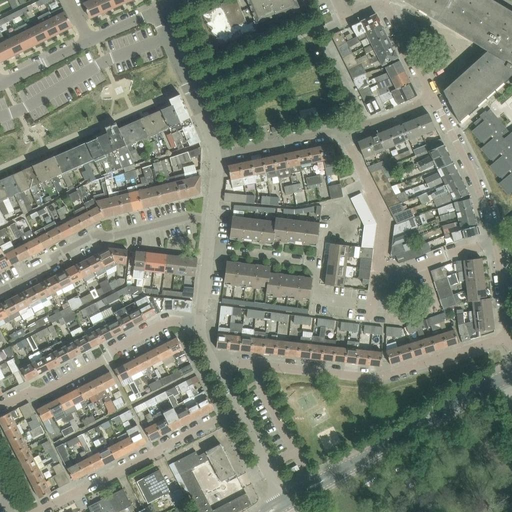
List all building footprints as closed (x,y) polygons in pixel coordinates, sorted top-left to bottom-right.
[(90,18),(102,13),(96,0),(90,0),(83,3),(90,18)] [(111,0),(96,0),(102,13),(114,8),(111,0)] [(246,22),(242,11),(236,0),(230,0),(216,6),(217,7),(210,11),(206,12),(204,14),(203,15),(207,22),(206,23),(212,30),(211,31),(217,37),(216,38),(222,44),(232,41),(244,36),(243,35),(247,33),(248,34),(256,31),(254,25),(251,19),(246,22)] [(246,0),(250,7),(257,24),(276,16),(276,17),(288,12),(291,20),(313,10),(308,0),(304,0),(303,1),(302,1),(304,5),(299,7),(296,0),(246,0)] [(511,11),(492,0),(402,0),(410,5),(484,49),(490,53),(447,91),(444,94),(454,112),(459,122),(470,112),(481,102),(492,92),(503,82),(511,74),(511,11)] [(27,7),(19,10),(22,15),(29,11),(27,7)] [(62,7),(50,13),(60,33),(72,27),(65,12),(62,7)] [(10,21),(22,15),(19,10),(7,16),(10,21)] [(49,12),(37,18),(40,24),(41,24),(48,38),(60,33),(50,13),(49,12)] [(379,22),(380,21),(376,14),(360,22),(351,26),(356,36),(380,25),(379,22)] [(7,16),(0,19),(0,25),(10,21),(7,16)] [(36,44),(29,29),(26,23),(14,29),(17,35),(24,50),(36,44)] [(29,29),(36,44),(48,38),(41,24),(40,24),(29,29)] [(363,46),(370,43),(378,39),(379,41),(386,37),(386,36),(387,36),(384,29),(382,28),(380,25),(356,36),(357,37),(346,43),(346,42),(345,42),(336,47),(342,58),(350,54),(351,53),(348,47),(361,41),(363,46)] [(5,41),(0,30),(0,61),(0,62),(12,56),(5,41)] [(336,47),(345,42),(346,42),(340,31),(339,31),(331,35),(336,47)] [(5,41),(12,56),(24,50),(17,35),(5,41)] [(378,39),(370,43),(371,45),(364,49),(366,54),(355,59),(351,53),(350,54),(356,65),(368,59),(391,47),(390,44),(390,42),(387,36),(386,36),(386,37),(379,41),(378,39)] [(393,51),(391,47),(368,59),(356,65),(361,75),(365,73),(366,73),(363,67),(379,60),(382,65),(398,57),(394,50),(393,51)] [(342,58),(348,69),(356,65),(350,54),(342,58)] [(390,79),(405,71),(399,60),(385,67),(387,73),(374,78),(377,84),(390,79)] [(361,75),(356,65),(348,69),(352,78),(361,75)] [(398,88),(410,82),(405,71),(390,79),(393,84),(377,90),(379,96),(392,90),(396,88),(398,88)] [(365,73),(361,75),(352,78),(357,89),(368,85),(370,84),(365,73)] [(379,96),(374,98),(380,110),(385,108),(382,102),(389,99),(395,96),(398,104),(397,105),(417,95),(413,89),(410,84),(411,83),(410,82),(398,88),(396,88),(392,90),(379,96)] [(374,98),(368,85),(357,89),(364,101),(374,98)] [(201,142),(183,102),(180,94),(169,99),(171,105),(181,129),(182,130),(189,146),(201,142)] [(374,98),(364,101),(371,115),(381,113),(382,113),(380,110),(374,98)] [(161,110),(169,128),(171,133),(174,140),(177,146),(178,150),(183,148),(177,133),(182,130),(181,129),(171,105),(160,109),(161,110)] [(490,109),(473,123),(477,127),(472,130),(481,141),(480,142),(481,142),(482,142),(483,141),(485,144),(481,148),(490,159),(490,160),(491,159),(492,159),(494,162),(490,165),(499,176),(499,177),(500,177),(501,176),(503,179),(499,183),(509,194),(508,195),(511,191),(511,131),(510,133),(490,109)] [(150,115),(158,132),(169,128),(161,110),(150,115)] [(422,134),(435,129),(429,113),(415,119),(422,134)] [(140,119),(147,137),(158,132),(150,115),(140,119)] [(147,137),(140,119),(129,124),(136,141),(142,139),(144,146),(146,145),(149,152),(153,151),(150,143),(147,137)] [(422,134),(415,119),(403,124),(403,125),(408,138),(409,140),(422,134)] [(105,127),(107,133),(123,168),(123,169),(134,165),(133,162),(118,129),(116,122),(105,127)] [(131,144),(136,141),(129,124),(118,129),(133,162),(140,159),(136,150),(134,150),(131,144)] [(403,125),(399,126),(399,125),(388,130),(395,145),(405,141),(405,140),(408,138),(403,125)] [(395,145),(388,130),(378,133),(385,149),(395,145)] [(123,168),(107,133),(96,137),(97,138),(104,156),(107,162),(112,173),(123,168)] [(177,146),(174,140),(171,133),(167,135),(170,142),(172,148),(177,146)] [(385,149),(378,133),(368,138),(374,153),(385,149)] [(104,156),(97,138),(86,143),(94,161),(99,158),(102,163),(107,175),(112,173),(107,162),(104,156)] [(374,153),(368,138),(357,142),(364,158),(374,153)] [(444,145),(441,139),(426,145),(429,151),(444,145)] [(155,141),(150,143),(153,151),(158,148),(155,141)] [(94,161),(86,143),(75,148),(83,165),(86,171),(89,179),(90,181),(96,179),(88,163),(94,161)] [(332,144),(320,146),(323,160),(324,167),(326,176),(338,173),(337,165),(332,144)] [(428,152),(429,151),(426,145),(413,150),(415,155),(416,156),(428,152)] [(421,166),(449,154),(444,145),(429,151),(428,152),(430,156),(416,163),(418,166),(420,165),(421,166)] [(323,160),(320,146),(308,149),(311,163),(323,160)] [(201,147),(170,158),(172,165),(188,160),(188,161),(190,160),(189,159),(190,159),(190,158),(201,154),(201,147)] [(64,152),(72,170),(83,165),(75,148),(64,152)] [(311,163),(308,149),(297,151),(300,165),(311,163)] [(297,151),(285,153),(289,174),(301,171),(300,167),(301,166),(300,165),(297,151)] [(399,155),(400,159),(411,155),(409,151),(399,155)] [(72,170),(64,152),(54,157),(64,178),(69,191),(74,188),(67,172),(72,170)] [(290,176),(289,174),(285,153),(274,156),(278,176),(279,179),(290,176)] [(435,165),(437,169),(453,163),(449,154),(421,166),(420,165),(418,166),(421,172),(435,165)] [(390,163),(400,159),(399,155),(388,159),(391,165),(390,163)] [(54,156),(43,161),(57,192),(62,190),(58,180),(64,178),(54,157),(54,156)] [(267,178),(278,176),(274,156),(262,158),(266,181),(267,181),(267,178)] [(262,158),(250,161),(255,183),(266,181),(262,158)] [(391,165),(388,159),(378,163),(380,169),(382,169),(382,168),(391,165)] [(48,201),(58,196),(43,161),(32,165),(33,166),(40,183),(48,201)] [(156,180),(164,178),(160,161),(152,164),(156,180)] [(243,186),(255,183),(250,161),(239,163),(243,185),(243,186)] [(231,184),(232,188),(243,185),(239,163),(228,165),(230,179),(231,183),(230,183),(231,184)] [(367,167),(370,172),(370,173),(380,169),(378,163),(367,167)] [(453,163),(437,169),(439,173),(424,179),(426,183),(457,170),(453,163)] [(194,164),(182,167),(183,172),(196,169),(194,164)] [(149,165),(141,168),(143,177),(145,183),(153,181),(149,165)] [(48,201),(40,183),(33,166),(22,171),(30,189),(35,200),(37,207),(48,201)] [(196,170),(183,173),(189,197),(199,194),(200,176),(200,169),(196,170)] [(380,169),(370,173),(375,182),(386,178),(382,169),(380,169)] [(168,170),(162,172),(164,178),(165,184),(169,201),(179,199),(175,182),(174,176),(169,177),(168,170)] [(443,182),(445,185),(461,178),(457,170),(426,183),(428,188),(443,182)] [(22,171),(11,176),(27,212),(32,209),(24,192),(30,189),(22,171)] [(84,181),(89,179),(86,171),(81,173),(84,181)] [(183,173),(174,176),(175,182),(179,199),(189,197),(183,173)] [(123,174),(116,176),(118,183),(125,181),(123,174)] [(27,212),(11,176),(0,180),(8,199),(15,196),(23,214),(27,212)] [(141,185),(136,186),(141,208),(150,206),(146,189),(145,183),(143,177),(139,178),(141,185)] [(316,184),(314,177),(306,178),(308,186),(316,184)] [(386,178),(375,182),(379,190),(391,186),(386,178)] [(432,200),(434,199),(465,186),(461,178),(445,185),(434,189),(435,192),(429,195),(432,200)] [(122,213),(117,191),(113,192),(111,186),(110,186),(109,179),(104,180),(113,215),(122,213)] [(3,201),(8,199),(0,180),(0,207),(4,215),(9,213),(3,201)] [(104,217),(113,215),(104,180),(101,181),(104,195),(93,197),(94,198),(98,207),(104,217)] [(301,183),(292,185),(293,193),(303,191),(301,183)] [(160,204),(169,201),(165,184),(156,187),(160,204)] [(341,188),(340,184),(328,186),(331,199),(343,197),(341,188)] [(285,195),(293,193),(292,185),(284,187),(285,195)] [(76,190),(77,191),(80,199),(82,202),(89,198),(83,186),(80,188),(76,190)] [(129,188),(127,188),(127,189),(132,211),(141,208),(136,186),(129,188)] [(391,186),(379,190),(384,199),(395,195),(391,186)] [(465,186),(434,199),(432,200),(435,207),(452,201),(469,194),(465,186)] [(146,189),(150,206),(160,204),(156,187),(146,189)] [(122,213),(132,211),(127,189),(117,191),(122,213)] [(70,204),(80,199),(77,191),(67,196),(70,204)] [(404,192),(395,195),(384,199),(389,208),(401,203),(408,200),(404,192)] [(244,203),(245,194),(224,193),(224,201),(244,203)] [(350,198),(353,205),(364,199),(361,193),(350,198)] [(255,195),(245,194),(244,203),(254,204),(255,195)] [(262,196),(261,204),(269,205),(270,196),(262,196)] [(279,197),(270,196),(269,205),(278,205),(279,197)] [(93,223),(104,217),(98,207),(94,198),(83,204),(84,206),(93,223)] [(439,215),(472,207),(470,198),(453,202),(438,208),(439,215)] [(367,205),(364,199),(353,205),(356,211),(367,205)] [(401,203),(389,208),(392,216),(404,211),(401,203)] [(370,211),(367,205),(356,211),(359,217),(370,211)] [(83,228),(93,223),(84,206),(74,212),(77,217),(83,228)] [(458,219),(459,222),(475,217),(472,207),(439,215),(441,220),(457,216),(458,219)] [(404,211),(392,216),(397,224),(394,225),(394,226),(414,218),(410,209),(404,211)] [(362,223),(373,218),(370,211),(359,217),(362,223)] [(427,222),(424,213),(419,216),(423,224),(427,222)] [(229,239),(240,240),(243,218),(232,216),(229,239)] [(72,234),(83,228),(77,217),(72,220),(71,217),(66,220),(72,234)] [(459,224),(443,228),(444,234),(477,225),(475,217),(459,222),(459,224)] [(240,240),(251,242),(254,219),(243,218),(240,240)] [(274,241),(276,218),(275,218),(275,222),(265,221),(262,243),(273,244),(274,241)] [(274,241),(284,242),(287,219),(276,218),(274,241)] [(373,218),(362,223),(364,226),(364,227),(376,228),(376,224),(373,218)] [(414,218),(394,226),(393,237),(410,230),(418,227),(414,218)] [(254,219),(251,242),(262,243),(265,221),(254,219)] [(287,219),(284,242),(295,243),(298,221),(287,219)] [(57,228),(62,239),(72,234),(66,220),(61,222),(63,225),(57,228)] [(295,243),(306,245),(308,222),(298,221),(295,243)] [(49,224),(44,227),(52,244),(62,239),(57,228),(54,222),(49,224)] [(306,245),(316,246),(319,223),(308,222),(306,245)] [(477,225),(444,234),(445,238),(452,236),(454,242),(463,238),(479,234),(479,233),(479,231),(477,226),(477,225)] [(44,227),(34,232),(37,238),(43,249),(52,244),(44,227)] [(364,227),(363,233),(375,235),(376,228),(364,227)] [(391,247),(402,243),(413,238),(410,230),(393,237),(391,247)] [(363,233),(362,240),(374,242),(375,235),(363,233)] [(29,239),(23,242),(30,255),(43,249),(37,238),(35,239),(30,242),(29,239)] [(362,240),(361,247),(373,249),(374,242),(362,240)] [(0,247),(10,266),(20,261),(13,247),(10,242),(0,247)] [(20,261),(30,255),(23,242),(13,247),(20,261)] [(428,242),(419,246),(423,254),(431,251),(428,242)] [(330,243),(329,254),(347,256),(360,258),(361,247),(330,243)] [(394,256),(396,255),(419,246),(419,245),(404,251),(402,243),(391,247),(390,256),(394,256)] [(0,270),(10,266),(0,247),(0,246),(0,270)] [(423,255),(419,246),(396,255),(398,263),(414,258),(423,255)] [(361,247),(360,258),(372,259),(373,249),(361,247)] [(109,248),(98,254),(106,270),(106,273),(107,276),(118,270),(117,264),(117,263),(116,263),(115,261),(109,248)] [(115,261),(116,263),(117,263),(117,264),(126,266),(128,250),(109,248),(115,261)] [(146,252),(136,251),(135,252),(132,279),(143,280),(144,270),(146,252)] [(146,252),(144,270),(154,271),(156,254),(146,252)] [(98,254),(87,260),(95,276),(96,278),(106,273),(106,270),(98,254)] [(166,255),(156,254),(154,271),(164,273),(166,255)] [(347,256),(329,254),(328,264),(345,266),(347,256)] [(164,273),(175,274),(177,256),(166,255),(164,273)] [(187,257),(177,256),(175,274),(185,275),(187,257)] [(187,257),(185,275),(195,276),(197,258),(187,257)] [(370,269),(372,259),(360,258),(361,259),(360,268),(370,269)] [(457,271),(482,268),(481,258),(456,261),(457,271)] [(87,260),(76,265),(82,277),(85,282),(95,276),(87,260)] [(234,286),(237,262),(234,262),(226,261),(224,284),(230,285),(234,286)] [(237,262),(234,285),(245,287),(248,264),(241,263),(237,262)] [(248,264),(245,287),(256,288),(259,265),(256,265),(248,264)] [(345,266),(328,264),(326,274),(344,277),(352,278),(354,267),(345,266)] [(66,271),(72,283),(82,277),(76,265),(66,271)] [(259,265),(256,288),(267,289),(269,273),(270,267),(262,266),(262,265),(259,265)] [(433,281),(447,276),(443,266),(430,271),(433,281)] [(360,268),(358,278),(362,279),(369,280),(370,269),(360,268)] [(484,278),(482,268),(457,271),(457,273),(458,273),(459,281),(484,278)] [(55,276),(61,288),(72,283),(66,271),(55,276)] [(277,297),(280,274),(276,273),(276,274),(269,273),(266,295),(272,296),(272,297),(277,297)] [(283,274),(280,274),(277,297),(281,298),(281,297),(288,298),(291,276),(283,275),(283,274)] [(344,277),(326,274),(325,285),(343,287),(344,277)] [(61,288),(55,276),(44,282),(51,296),(52,298),(57,295),(55,291),(61,288)] [(299,300),(301,276),(298,276),(291,276),(288,298),(294,299),(299,300)] [(304,277),(301,276),(299,300),(309,301),(312,278),(304,277)] [(437,290),(450,286),(447,276),(433,281),(437,290)] [(466,282),(467,290),(485,288),(484,278),(459,281),(459,283),(466,282)] [(117,280),(110,284),(112,291),(120,286),(117,280)] [(44,282),(33,287),(41,303),(47,300),(46,298),(51,296),(44,282)] [(104,294),(112,291),(110,284),(101,288),(104,294)] [(127,288),(127,294),(132,295),(141,296),(141,292),(142,288),(126,286),(127,288)] [(439,299),(453,295),(450,286),(437,290),(439,299)] [(33,287),(22,293),(29,305),(30,304),(32,308),(34,312),(44,307),(41,303),(33,287)] [(127,288),(117,292),(120,298),(127,294),(127,288)] [(467,290),(468,300),(486,298),(485,288),(467,290)] [(95,290),(90,292),(94,300),(99,297),(95,290)] [(83,306),(94,300),(90,292),(91,294),(80,299),(83,306)] [(106,298),(109,304),(120,298),(117,292),(106,298)] [(29,305),(22,293),(12,298),(21,316),(27,312),(26,311),(32,308),(30,304),(29,305)] [(453,295),(439,299),(443,309),(452,306),(456,304),(462,302),(461,300),(459,301),(457,294),(453,295)] [(146,297),(141,296),(132,295),(136,303),(144,320),(155,315),(156,314),(146,297)] [(21,316),(12,298),(1,304),(10,321),(21,316)] [(162,310),(171,311),(173,299),(164,298),(164,299),(162,310)] [(490,298),(486,298),(468,300),(468,302),(472,301),(473,310),(491,308),(490,298)] [(80,299),(69,304),(73,311),(83,306),(80,299)] [(73,312),(73,311),(68,302),(61,306),(64,310),(59,312),(62,318),(73,312)] [(136,303),(125,309),(134,326),(135,325),(144,320),(136,303)] [(10,321),(1,304),(0,304),(0,319),(2,318),(5,324),(10,321)] [(96,304),(85,309),(88,314),(88,316),(99,310),(96,304)] [(224,314),(231,315),(232,307),(221,306),(219,320),(223,321),(224,314)] [(444,313),(437,315),(439,323),(444,321),(447,320),(445,315),(452,312),(452,306),(443,309),(444,313)] [(241,308),(232,307),(231,315),(240,316),(241,308)] [(470,321),(475,321),(492,319),(491,308),(473,310),(469,311),(470,321)] [(114,314),(123,331),(134,326),(125,309),(114,314)] [(246,317),(255,318),(256,310),(247,309),(246,317)] [(256,310),(255,318),(263,319),(264,311),(256,310)] [(62,318),(59,312),(49,318),(52,323),(58,320),(62,318)] [(76,318),(74,315),(73,312),(62,318),(65,324),(76,318)] [(78,322),(84,319),(80,312),(74,315),(76,318),(78,322)] [(270,320),(278,321),(279,313),(271,312),(270,320)] [(288,314),(279,313),(278,321),(287,322),(288,314)] [(113,337),(123,331),(114,314),(104,320),(113,337)] [(293,323),(302,324),(303,316),(294,315),(293,323)] [(437,315),(428,318),(431,326),(433,331),(441,328),(439,323),(437,315)] [(37,322),(40,327),(50,322),(51,323),(52,323),(49,318),(48,316),(37,322)] [(303,316),(302,324),(310,325),(311,318),(303,316)] [(312,338),(310,359),(322,360),(324,339),(325,327),(326,319),(318,318),(317,326),(321,327),(320,337),(312,337),(312,338)] [(335,321),(326,319),(325,327),(334,328),(335,321)] [(492,319),(475,321),(476,331),(494,329),(492,319)] [(93,325),(96,330),(102,342),(113,337),(104,320),(93,325)] [(422,321),(414,323),(417,331),(422,329),(425,328),(422,321)] [(37,322),(27,327),(30,332),(40,327),(37,322)] [(340,330),(348,331),(349,323),(341,322),(340,330)] [(357,332),(358,324),(349,323),(348,331),(357,332)] [(414,323),(406,326),(409,334),(417,331),(414,323)] [(466,324),(463,325),(457,327),(459,332),(462,342),(471,340),(466,324)] [(52,325),(48,328),(52,336),(57,334),(52,325)] [(363,333),(372,334),(373,326),(364,325),(363,333)] [(382,327),(373,326),(372,334),(382,335),(382,327)] [(94,327),(83,332),(91,348),(102,342),(96,330),(94,327)] [(218,327),(216,348),(228,349),(230,328),(218,327)] [(394,337),(395,327),(386,327),(386,336),(394,337)] [(230,328),(228,349),(239,351),(241,336),(242,330),(230,328)] [(19,338),(26,334),(23,329),(16,333),(19,338)] [(241,336),(239,351),(251,352),(254,331),(254,330),(242,329),(242,330),(241,336)] [(454,330),(443,333),(447,347),(458,343),(454,330)] [(42,331),(35,334),(38,340),(45,336),(42,331)] [(254,331),(251,352),(263,353),(265,339),(265,332),(254,331)] [(83,332),(73,338),(75,341),(81,353),(91,348),(83,332)] [(19,338),(16,333),(9,336),(12,342),(19,338)] [(443,333),(431,337),(435,351),(447,347),(443,333)] [(265,339),(263,353),(275,355),(277,335),(272,335),(271,340),(265,339)] [(31,336),(27,339),(31,347),(36,345),(31,336)] [(300,343),(298,357),(310,359),(312,338),(301,336),(300,343)] [(177,337),(166,343),(174,359),(185,353),(183,349),(177,337)] [(431,337),(420,340),(424,354),(435,351),(431,337)] [(324,339),(322,360),(333,361),(335,347),(336,340),(324,339)] [(420,340),(408,344),(413,358),(424,354),(420,340)] [(50,346),(59,364),(70,359),(64,347),(60,341),(50,346)] [(75,341),(64,347),(70,359),(81,353),(75,341)] [(276,341),(275,355),(286,356),(288,342),(276,341)] [(288,342),(286,356),(298,357),(300,343),(288,342)] [(395,342),(386,345),(386,351),(390,365),(401,361),(397,347),(395,342)] [(166,343),(155,348),(161,360),(164,366),(175,361),(174,359),(166,343)] [(347,348),(345,363),(357,364),(359,350),(359,345),(347,343),(347,348)] [(408,344),(397,347),(401,361),(413,358),(408,344)] [(49,370),(59,364),(50,346),(39,352),(49,370)] [(7,348),(5,349),(9,357),(14,354),(10,347),(7,348)] [(335,347),(333,361),(345,363),(347,348),(335,347)] [(151,365),(161,360),(155,348),(145,354),(151,365)] [(359,350),(357,364),(369,365),(370,351),(359,350)] [(370,351),(369,365),(380,367),(382,352),(370,351)] [(28,357),(32,364),(38,375),(49,370),(39,352),(28,357)] [(145,354),(135,359),(141,371),(151,365),(145,354)] [(8,362),(14,373),(19,371),(13,359),(8,362)] [(135,359),(124,364),(130,376),(133,380),(138,378),(141,376),(143,375),(141,371),(135,359)] [(27,381),(38,375),(32,364),(21,369),(27,381)] [(130,376),(124,364),(114,369),(120,381),(130,376)] [(183,376),(193,370),(190,364),(179,370),(183,376)] [(179,370),(169,375),(172,381),(183,376),(179,370)] [(13,374),(19,385),(24,382),(19,371),(14,373),(13,374)] [(110,372),(99,377),(107,393),(117,387),(110,372)] [(169,375),(159,380),(162,386),(172,381),(169,375)] [(99,377),(89,383),(95,394),(97,400),(103,397),(105,401),(104,402),(108,410),(107,414),(116,410),(111,401),(107,393),(99,377)] [(138,378),(133,380),(136,386),(141,384),(138,378)] [(159,379),(148,384),(152,391),(162,386),(159,380),(159,379)] [(141,397),(138,391),(133,380),(128,383),(137,399),(141,397)] [(203,414),(188,385),(186,381),(178,385),(181,393),(185,391),(188,397),(182,400),(183,401),(192,419),(193,419),(199,416),(203,414)] [(78,388),(84,400),(95,394),(89,383),(78,388)] [(192,384),(188,386),(203,414),(213,408),(207,397),(204,391),(199,394),(196,389),(195,390),(192,384)] [(172,407),(182,425),(192,419),(183,401),(178,404),(177,402),(175,397),(174,397),(173,394),(178,392),(175,386),(165,392),(168,397),(172,407)] [(82,408),(87,405),(84,400),(78,388),(68,393),(74,405),(80,402),(82,408)] [(116,399),(111,401),(116,410),(123,406),(125,402),(122,396),(119,390),(113,394),(116,399)] [(157,403),(168,397),(165,392),(155,397),(157,403)] [(68,393),(58,399),(69,421),(72,426),(74,430),(79,428),(71,413),(77,410),(74,405),(68,393)] [(155,397),(144,402),(147,408),(157,403),(155,397)] [(58,399),(47,404),(53,416),(56,421),(61,418),(64,423),(69,421),(58,399)] [(136,413),(147,408),(144,402),(134,408),(136,413)] [(25,419),(30,416),(35,414),(29,403),(19,407),(25,419)] [(47,418),(53,416),(47,404),(37,409),(49,434),(54,432),(47,418)] [(177,427),(182,425),(172,407),(162,412),(172,430),(177,427)] [(10,412),(0,417),(0,422),(4,430),(16,424),(13,419),(18,417),(14,410),(10,412)] [(129,410),(118,415),(123,424),(126,431),(135,448),(146,443),(145,440),(140,431),(136,424),(131,426),(128,420),(133,417),(129,410)] [(151,416),(161,435),(165,433),(172,430),(162,412),(161,410),(156,413),(151,416)] [(145,429),(151,440),(157,437),(160,436),(161,435),(151,416),(149,412),(144,415),(150,426),(145,429)] [(27,422),(32,430),(41,426),(35,414),(30,416),(32,419),(27,422)] [(92,415),(82,420),(85,426),(95,421),(92,415)] [(117,427),(123,424),(118,415),(110,420),(114,420),(117,427)] [(108,421),(101,424),(103,429),(111,425),(108,421)] [(4,430),(10,441),(22,435),(16,424),(4,430)] [(44,433),(41,426),(32,430),(30,431),(34,438),(44,433)] [(61,432),(64,437),(75,432),(74,430),(72,426),(61,432)] [(125,454),(135,448),(126,431),(116,436),(119,442),(125,454)] [(82,434),(77,437),(80,441),(84,450),(85,452),(90,450),(82,434)] [(16,453),(28,447),(22,435),(10,441),(16,453)] [(95,446),(98,452),(105,464),(111,461),(113,460),(114,459),(115,459),(109,447),(103,436),(99,438),(101,443),(95,446)] [(77,437),(67,442),(69,446),(80,441),(77,437)] [(45,452),(47,451),(52,448),(48,440),(41,443),(45,452)] [(115,459),(125,454),(119,442),(109,447),(115,459)] [(213,510),(191,469),(209,459),(221,482),(236,474),(220,443),(205,451),(206,452),(198,456),(196,451),(174,463),(189,492),(199,511),(236,511),(252,504),(246,493),(213,510)] [(56,447),(67,469),(73,480),(84,475),(78,463),(76,464),(75,462),(71,464),(67,455),(68,455),(63,444),(56,447)] [(21,464),(33,458),(28,447),(16,453),(21,464)] [(56,455),(52,448),(47,451),(51,458),(56,455)] [(83,460),(78,463),(84,475),(94,470),(88,458),(85,452),(84,450),(79,452),(83,460)] [(94,470),(105,464),(98,452),(88,458),(94,470)] [(27,476),(39,469),(33,458),(21,464),(27,476)] [(57,475),(58,474),(64,471),(59,462),(52,466),(57,475)] [(33,487),(45,481),(39,469),(27,476),(33,487)] [(142,479),(141,479),(142,481),(147,492),(149,496),(161,490),(163,495),(166,494),(171,492),(167,484),(159,470),(152,474),(153,475),(142,481),(142,479)] [(58,474),(64,485),(70,482),(64,471),(58,474)] [(54,476),(59,487),(64,485),(58,474),(57,475),(54,476)] [(39,498),(51,492),(45,481),(33,487),(39,498)] [(123,489),(106,497),(113,511),(130,511),(134,510),(123,489)] [(183,495),(181,490),(172,494),(178,506),(186,501),(183,495)] [(90,511),(113,511),(106,497),(88,507),(90,511)]
